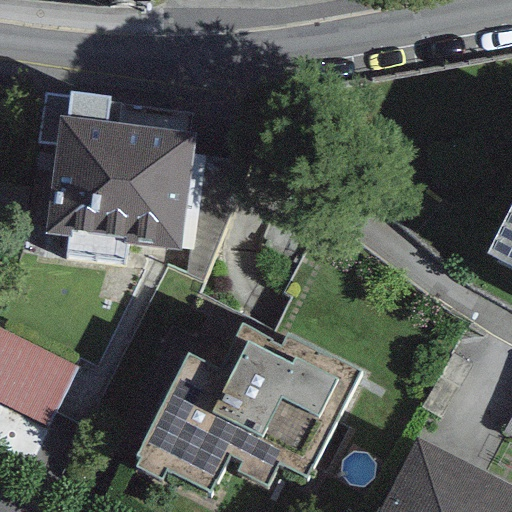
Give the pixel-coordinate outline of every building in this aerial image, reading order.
[(194,134),(60,115),(48,233),(182,251),(194,134)] [(511,203),(483,261),(511,275),(511,203)] [(231,377),(189,355),(135,456),(142,460),(139,467),(158,477),(167,462),(207,483),(227,446),(253,460),(248,469),(265,478),(276,456),(307,472),(360,370),(261,319),(249,342),(231,377)] [(76,367),(0,328),(0,402),(46,426),(76,367)] [(511,511),(511,492),(420,445),(386,511),(511,511)]
